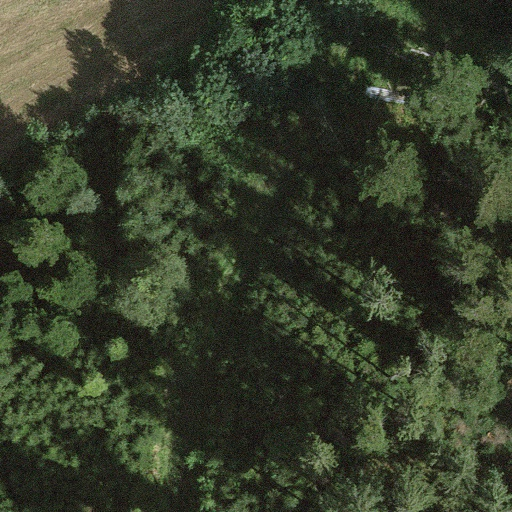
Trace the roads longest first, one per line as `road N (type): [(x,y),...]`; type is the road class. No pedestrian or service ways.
road 1 (track): [(179,511),(178,453),(207,328),(332,93),(397,0)]
road 2 (track): [(511,92),(434,0)]
